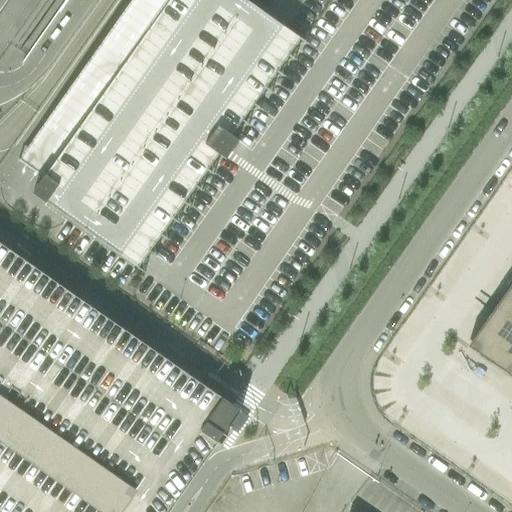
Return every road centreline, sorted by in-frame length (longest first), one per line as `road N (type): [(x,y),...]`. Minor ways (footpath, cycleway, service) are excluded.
road 1 (unclassified): [(468,511),(350,426),(338,399),(339,370),(511,124)]
road 2 (unknown): [(0,289),(174,411),(177,428),(120,505)]
road 3 (unknown): [(511,193),(409,336)]
road 4 (unknown): [(409,336),(501,399),(481,442)]
road 5 (unknown): [(0,415),(120,505)]
road 6 (unknown): [(409,336),(401,376),(412,396),(481,442)]
